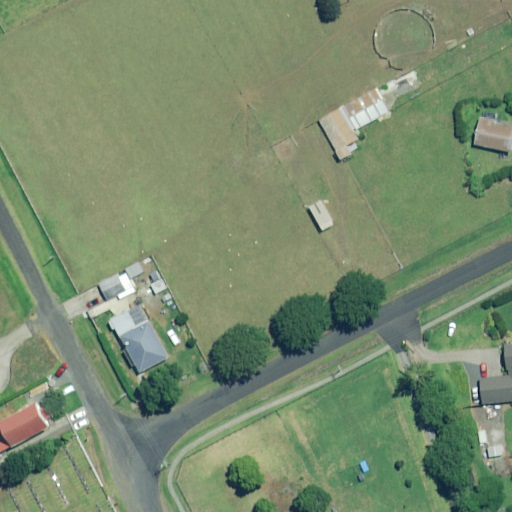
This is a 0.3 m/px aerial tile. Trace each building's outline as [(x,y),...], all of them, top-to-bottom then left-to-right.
[(359,139),(342,109),(320,121),(342,160),(353,154),(348,145),(359,139)] [(511,144),(511,124),(479,118),(473,145),(510,153),(511,144)] [(335,225),(322,201),(310,207),(323,231),(335,225)] [(136,291),(127,271),(100,284),(109,303),(136,291)] [(138,328),(129,311),(112,320),(140,373),(170,357),(151,321),(138,328)] [(511,345),(505,346),(508,377),(478,379),(480,405),(511,401),(511,345)] [(56,427),(42,401),(0,421),(0,447),(3,454),(56,427)] [(223,468),(234,491),(258,480),(263,489),(293,475),(277,442),(223,468)]
